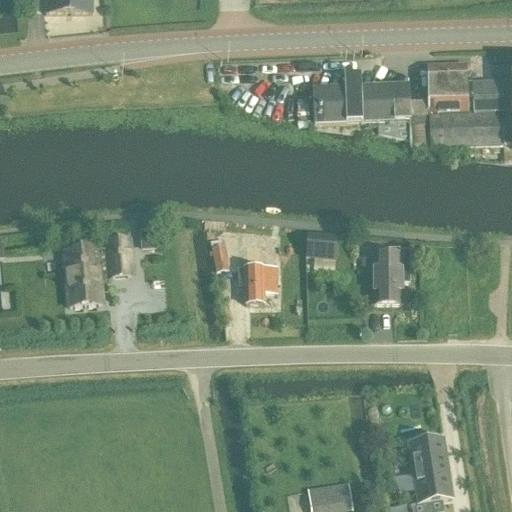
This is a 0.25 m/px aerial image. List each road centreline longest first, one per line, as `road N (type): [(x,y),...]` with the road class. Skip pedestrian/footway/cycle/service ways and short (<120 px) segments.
road 1 (secondary): [(0,64),(184,46),(511,36)]
road 2 (tertiary): [(0,371),(196,358),(511,356)]
